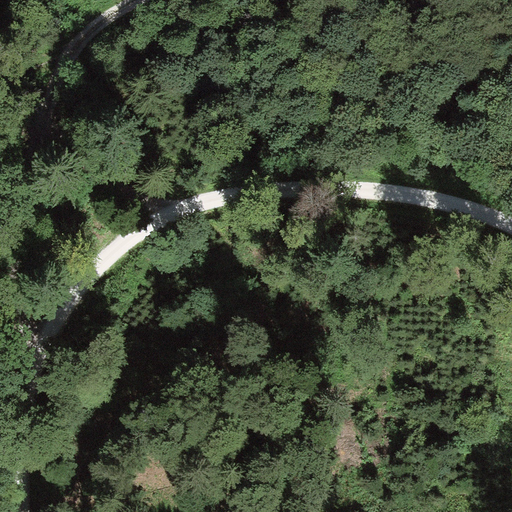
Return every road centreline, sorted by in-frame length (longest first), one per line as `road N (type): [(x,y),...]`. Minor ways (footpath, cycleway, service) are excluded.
road 1 (unclassified): [(22,511),(25,373),(84,268),(172,212),(273,192),(408,194),(511,224)]
road 2 (track): [(137,0),(81,35),(59,64),(41,123),(22,215),(25,373)]
road 3 (track): [(0,82),(96,176),(172,212)]
